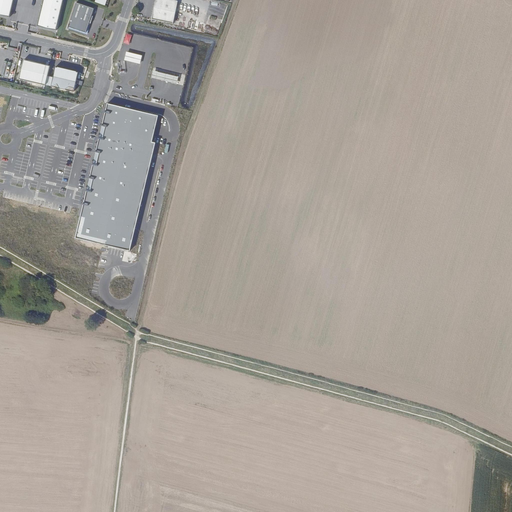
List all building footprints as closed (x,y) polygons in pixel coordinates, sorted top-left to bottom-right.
[(0,0),(0,16),(9,18),(13,0),(0,0)] [(43,0),(38,27),(56,31),(62,0),(43,0)] [(156,0),(153,18),(174,23),(179,0),(156,0)] [(95,8),(76,3),(68,29),(86,34),(95,8)] [(123,42),(129,44),(132,35),(126,33),(123,42)] [(49,67),(23,61),(19,80),(45,85),(49,67)] [(78,73),(55,67),(52,87),(74,92),(78,73)] [(158,112),(107,101),(76,235),(129,248),(155,140),(151,140),(158,112)]
